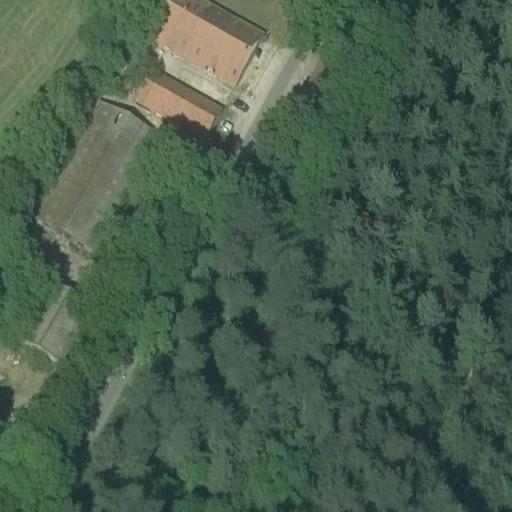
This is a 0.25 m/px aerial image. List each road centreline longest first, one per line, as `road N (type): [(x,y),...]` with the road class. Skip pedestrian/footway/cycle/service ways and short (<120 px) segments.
road 1 (unclassified): [(50,511),(323,1)]
road 2 (track): [(230,176),(459,511)]
